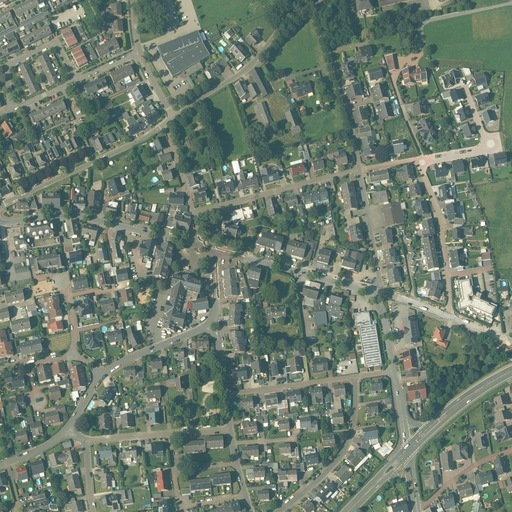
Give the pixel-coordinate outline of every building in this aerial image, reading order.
[(38,7),(34,0),(32,0),(29,2),(33,9),(38,7)] [(370,0),(359,0),(356,1),(357,6),(358,12),(372,10),(370,0)] [(33,9),(29,2),(24,4),(27,12),(33,9)] [(27,12),(24,4),(19,7),(22,14),(27,12)] [(354,5),(347,6),(348,14),(355,13),(354,6),(354,5)] [(22,14),(19,7),(13,9),(17,17),(22,14)] [(7,22),(12,19),(8,12),(3,14),(7,22)] [(46,37),(51,34),(47,26),(42,29),(46,37)] [(46,37),(42,29),(37,32),(40,40),(46,37)] [(64,39),(72,34),(70,29),(61,34),(64,39)] [(210,57),(204,48),(203,45),(197,29),(156,46),(162,61),(172,79),(182,73),(185,71),(188,78),(203,69),(199,63),(210,57)] [(234,34),(230,30),(224,35),(227,40),(234,34)] [(246,42),(250,47),(253,44),(254,46),(259,42),(257,40),(260,37),(255,31),(251,34),(253,36),(246,42)] [(40,40),(37,32),(31,34),(35,42),(40,40)] [(35,42),(31,34),(26,37),(30,45),(35,42)] [(66,44),(75,39),(72,34),(64,39),(66,44)] [(219,35),(209,40),(211,44),(221,38),(219,35)] [(30,45),(26,37),(20,40),(24,48),(30,45)] [(69,49),(78,44),(75,39),(66,44),(69,49)] [(115,52),(120,49),(115,40),(110,43),(115,52)] [(242,58),(244,60),(248,57),(244,51),(238,44),(236,41),(232,45),(234,47),(234,48),(241,57),(240,57),(242,59),(242,58)] [(14,53),(20,50),(16,42),(10,45),(14,53)] [(115,52),(110,43),(105,45),(110,54),(115,52)] [(14,53),(10,45),(5,47),(9,55),(14,53)] [(110,54),(105,45),(100,47),(105,56),(110,54)] [(9,55),(5,47),(0,49),(0,50),(4,58),(9,55)] [(105,56),(100,47),(95,49),(100,59),(105,56)] [(370,47),(360,50),(360,52),(362,59),(363,59),(372,56),(370,47)] [(241,57),(234,48),(230,51),(236,58),(241,63),(244,60),(242,58),(242,59),(240,57),(241,57)] [(73,58),(82,53),(80,49),(71,53),(73,58)] [(76,63),(85,58),(82,53),(73,58),(76,63)] [(226,63),(229,61),(223,53),(220,56),(226,63)] [(41,66),(50,62),(47,55),(38,59),(41,66)] [(394,56),(388,57),(390,71),(397,70),(394,56)] [(78,68),(87,63),(85,58),(76,63),(78,68)] [(53,69),(50,62),(41,66),(44,73),(53,69)] [(207,72),(208,72),(212,79),(221,73),(219,71),(222,69),(218,62),(212,66),(213,68),(207,72)] [(350,63),(342,66),(343,71),(344,75),(344,74),(346,80),(354,77),(350,63)] [(22,75),(31,71),(27,64),(19,68),(22,75)] [(134,75),(133,72),(130,66),(125,68),(129,78),(134,75)] [(129,78),(125,68),(120,71),(124,80),(129,78)] [(56,76),(53,69),(44,73),(48,80),(56,76)] [(264,80),(258,69),(251,72),(256,84),(247,88),(250,94),(249,94),(252,99),(261,95),(262,98),(271,94),(264,80)] [(380,69),(368,72),(369,75),(367,76),(369,83),(376,81),(376,80),(383,78),(380,69)] [(412,70),(403,71),(405,86),(415,84),(415,82),(413,72),(412,70)] [(423,70),(413,72),(415,82),(425,80),(423,70)] [(34,78),(31,71),(22,75),(25,81),(34,78)] [(124,80),(120,71),(115,73),(119,82),(124,80)] [(453,81),(454,81),(461,79),(458,72),(454,71),(450,73),(451,75),(453,81)] [(119,82),(115,73),(110,75),(114,85),(119,82)] [(483,74),(473,78),(476,87),(482,85),(483,88),(488,86),(483,74)] [(451,75),(441,79),(445,88),(448,87),(448,88),(452,86),(455,84),(454,81),(453,81),(451,75)] [(59,83),(56,76),(48,80),(51,87),(59,83)] [(37,85),(34,78),(25,81),(29,88),(37,85)] [(103,90),(108,87),(103,78),(98,81),(103,90)] [(103,90),(98,81),(93,83),(98,92),(103,90)] [(243,82),(234,87),(240,99),(243,97),(245,100),(248,98),(247,96),(249,94),(250,94),(247,88),(243,82)] [(89,85),(93,94),(98,92),(93,83),(89,85)] [(296,84),(290,87),(292,94),(296,92),(295,91),(298,90),(297,88),(296,84)] [(309,84),(297,88),(298,90),(295,91),(296,92),(298,97),(303,94),(303,95),(304,95),(306,95),(307,94),(306,92),(311,90),(309,84)] [(40,91),(37,85),(29,88),(32,95),(40,91)] [(93,94),(89,85),(83,88),(88,97),(93,94)] [(385,86),(373,89),(374,95),(386,92),(385,86)] [(133,92),(136,97),(145,93),(144,91),(143,88),(142,88),(142,87),(136,91),(134,88),(129,91),(131,94),(133,92)] [(352,89),(346,91),(347,96),(359,92),(358,87),(352,89)] [(444,100),(451,97),(450,95),(451,94),(450,91),(441,94),(444,100)] [(450,95),(451,97),(453,104),(463,100),(460,91),(451,94),(450,95)] [(359,92),(347,96),(349,101),(355,99),(361,97),(359,92)] [(386,92),(374,95),(376,101),(388,98),(386,92)] [(145,94),(145,93),(136,97),(139,103),(137,104),(138,107),(141,105),(143,104),(142,101),(148,98),(147,97),(147,96),(146,93),(145,94)] [(475,98),(478,106),(489,102),(486,95),(486,94),(481,96),(475,98)] [(61,113),(67,110),(63,101),(57,104),(61,113)] [(141,105),(144,108),(154,121),(159,117),(154,111),(152,112),(145,103),(143,104),(141,105)] [(270,117),(269,118),(264,103),(258,105),(269,136),(275,134),(270,117)] [(61,113),(57,104),(51,107),(55,115),(61,113)] [(390,105),(378,108),(380,115),(392,111),(390,105)] [(420,106),(414,107),(415,117),(426,115),(424,106),(424,105),(420,106)] [(455,115),(458,114),(457,112),(463,110),(462,106),(453,110),(455,115)] [(55,115),(51,107),(46,109),(50,118),(55,115)] [(149,126),(154,121),(144,108),(141,111),(146,117),(144,119),(149,126)] [(50,118),(46,109),(40,112),(44,120),(50,118)] [(458,114),(461,122),(469,119),(468,116),(469,116),(468,112),(467,113),(466,109),(463,110),(457,112),(458,114)] [(365,111),(353,115),(354,120),(366,117),(365,111)] [(392,111),(380,115),(382,121),(394,117),(392,111)] [(44,120),(40,112),(35,114),(39,123),(44,120)] [(285,115),(291,130),(299,127),(294,112),(291,113),(285,115)] [(486,125),(494,122),(490,112),(488,113),(482,115),(486,125)] [(131,136),(137,134),(130,118),(129,119),(127,113),(122,115),(125,121),(126,120),(130,127),(127,129),(128,131),(131,135),(131,136)] [(39,123),(35,114),(29,117),(33,125),(39,123)] [(143,124),(141,120),(138,121),(139,123),(137,124),(136,122),(133,117),(130,118),(137,134),(143,131),(140,125),(143,124)] [(366,117),(354,120),(356,125),(362,123),(368,121),(366,117)] [(428,121),(421,124),(424,131),(431,128),(428,121)] [(1,126),(5,132),(2,134),(6,140),(16,133),(18,132),(15,128),(13,129),(8,122),(1,126)] [(475,135),(474,132),(475,132),(474,129),(473,129),(472,126),(463,129),(466,139),(475,135)] [(424,131),(421,132),(424,141),(428,139),(429,143),(436,141),(434,137),(435,136),(432,128),(431,128),(424,131)] [(19,144),(27,135),(22,130),(14,140),(19,144)] [(98,150),(99,153),(106,150),(104,146),(106,145),(110,143),(110,144),(114,142),(111,134),(101,138),(102,142),(100,144),(100,145),(101,148),(98,150)] [(61,145),(63,149),(67,147),(70,153),(75,151),(71,141),(65,144),(65,142),(64,143),(63,142),(61,136),(58,138),(61,145)] [(51,148),(57,159),(62,157),(59,151),(63,149),(61,145),(57,137),(54,138),(56,144),(55,144),(56,146),(51,148)] [(100,137),(93,140),(95,144),(94,145),(96,150),(98,150),(101,148),(100,145),(100,144),(102,142),(101,138),(100,138),(100,137)] [(368,140),(363,141),(365,151),(373,149),(372,146),(376,145),(375,142),(376,142),(375,138),(368,140)] [(76,139),(71,141),(75,151),(80,148),(76,139)] [(161,139),(154,142),(159,152),(166,149),(161,139)] [(399,143),(392,145),(393,146),(394,155),(394,156),(400,155),(400,154),(403,153),(402,146),(404,146),(403,141),(399,142),(399,143)] [(3,155),(13,150),(10,145),(9,142),(4,144),(3,142),(0,143),(0,148),(0,149),(3,155)] [(35,152),(31,143),(27,146),(31,154),(35,152)] [(51,162),(57,159),(51,148),(49,149),(49,151),(47,152),(51,162)] [(373,149),(365,151),(364,151),(364,154),(363,154),(365,161),(369,160),(369,157),(376,156),(375,149),(373,149)] [(336,152),(330,153),(332,161),(335,160),(337,167),(347,164),(345,155),(338,157),(336,152)] [(14,153),(9,156),(10,160),(12,159),(14,162),(18,160),(14,153)] [(46,164),(42,155),(41,156),(41,155),(37,156),(38,157),(36,158),(40,167),(41,168),(44,166),(44,165),(46,164)] [(505,155),(493,157),(494,158),(495,165),(506,163),(505,155)] [(482,168),(483,168),(482,162),(481,159),(480,160),(480,159),(477,160),(471,161),(472,170),(482,168)] [(35,169),(31,160),(25,163),(26,164),(25,164),(26,168),(27,167),(29,172),(31,171),(32,172),(35,171),(35,170),(35,169)] [(322,161),(312,163),(314,171),(324,169),(322,161)] [(454,174),(463,172),(461,162),(452,164),(453,169),(454,174)] [(302,165),(291,168),(293,177),(297,176),(297,174),(304,172),(302,165)] [(20,176),(16,166),(13,167),(13,166),(9,168),(9,169),(9,170),(8,170),(10,174),(11,174),(14,179),(16,178),(17,179),(20,178),(20,177),(20,176)] [(411,167),(403,169),(403,170),(398,171),(398,176),(403,175),(404,180),(412,179),(411,174),(413,174),(411,167)] [(438,168),(435,169),(436,178),(446,176),(445,171),(444,167),(441,167),(438,167),(438,168)] [(166,173),(165,169),(161,170),(162,174),(164,182),(173,179),(170,172),(166,173)] [(264,185),(274,182),(271,170),(261,173),(264,185)] [(387,172),(378,173),(380,183),(389,181),(388,172),(387,172)] [(378,173),(369,175),(371,184),(380,183),(378,173)] [(247,174),(244,175),(240,176),(241,181),(240,181),(243,190),(247,189),(248,189),(248,188),(254,187),(255,187),(258,186),(256,177),(247,179),(246,175),(247,175),(247,174)] [(195,176),(188,178),(191,187),(199,185),(198,182),(199,181),(198,179),(197,179),(196,176),(196,175),(195,176)] [(115,181),(108,183),(110,188),(111,190),(122,187),(120,180),(119,180),(115,181)] [(231,181),(224,183),(227,194),(234,192),(231,181)] [(224,183),(217,185),(220,196),(227,194),(224,183)] [(341,187),(344,199),(354,198),(352,185),(341,187)] [(0,198),(1,198),(1,197),(10,193),(6,186),(0,189),(0,198)] [(418,187),(410,188),(411,192),(410,193),(412,199),(421,197),(419,186),(418,187)] [(438,188),(440,195),(451,193),(450,186),(438,188)] [(71,187),(59,187),(59,196),(60,196),(60,202),(70,202),(70,200),(70,191),(71,187)] [(122,187),(111,190),(112,192),(111,192),(112,197),(119,195),(124,193),(122,187)] [(325,190),(318,192),(320,202),(328,200),(327,194),(326,190),(325,190)] [(43,192),(33,197),(33,198),(36,206),(38,205),(43,205),(43,196),(43,193),(43,192)] [(198,194),(194,195),(196,204),(206,202),(205,198),(206,198),(205,193),(205,192),(198,194)] [(318,192),(310,194),(313,204),(320,202),(318,192)] [(386,192),(373,195),(375,205),(383,203),(388,202),(386,192)] [(440,195),(441,202),(453,200),(451,193),(440,195)] [(101,195),(89,194),(88,205),(87,210),(99,212),(101,195)] [(303,195),(302,196),(303,200),(305,206),(313,204),(310,194),(303,195)] [(43,196),(43,205),(43,208),(50,208),(53,208),(60,208),(60,202),(60,196),(59,196),(43,196)] [(176,196),(170,196),(169,205),(183,206),(184,196),(176,196)] [(291,199),(286,200),(288,208),(298,206),(296,197),(291,199)] [(33,198),(27,201),(27,199),(25,200),(25,202),(22,202),(20,202),(19,202),(15,204),(15,210),(19,210),(30,210),(38,210),(36,206),(33,198)] [(354,198),(344,199),(346,212),(350,211),(357,210),(354,198)] [(275,200),(266,203),(270,217),(279,215),(277,206),(276,200),(275,200)] [(118,205),(112,203),(111,204),(109,204),(108,207),(106,214),(115,216),(118,205)] [(383,207),(384,209),(382,210),(381,211),(382,214),(383,215),(385,214),(386,223),(399,220),(396,204),(388,206),(383,207)] [(399,220),(386,223),(387,228),(388,228),(403,224),(399,204),(396,204),(399,220)] [(416,206),(415,206),(417,213),(418,213),(418,216),(428,214),(427,209),(426,209),(426,206),(426,204),(416,206)] [(446,207),(447,214),(460,212),(459,205),(446,207)] [(256,206),(229,213),(230,218),(231,218),(232,220),(231,220),(232,225),(233,225),(234,229),(237,230),(239,223),(254,219),(252,212),(257,211),(256,206)] [(134,214),(128,212),(126,219),(135,221),(137,215),(134,214)] [(447,214),(449,221),(461,219),(460,212),(447,214)] [(150,217),(141,214),(139,220),(149,223),(150,217)] [(163,218),(155,215),(153,224),(161,226),(163,218)] [(183,219),(176,216),(174,223),(172,229),(179,231),(188,233),(191,221),(190,220),(183,219)] [(352,220),(347,221),(348,229),(350,229),(349,228),(356,227),(355,219),(352,220)] [(76,221),(67,223),(70,238),(71,238),(79,236),(76,221)] [(426,223),(422,224),(423,230),(433,229),(432,222),(426,223)] [(52,223),(20,228),(22,238),(15,240),(16,249),(17,253),(27,251),(31,250),(30,249),(60,244),(59,238),(55,239),(52,223)] [(98,230),(84,226),(81,235),(92,238),(91,242),(95,243),(98,230)] [(234,229),(225,226),(224,226),(224,229),(222,228),(222,231),(223,232),(222,234),(222,235),(235,238),(235,239),(236,239),(236,238),(236,237),(238,237),(240,236),(241,234),(240,232),(238,232),(238,230),(239,230),(238,230),(237,230),(234,229)] [(356,227),(349,228),(350,229),(352,243),(362,241),(360,227),(356,227)] [(22,238),(20,228),(7,231),(8,235),(10,250),(16,249),(15,240),(22,238)] [(433,229),(423,230),(424,237),(432,236),(434,235),(433,229)] [(460,230),(452,231),(453,240),(461,240),(460,230)] [(381,233),(380,233),(382,240),(392,238),(391,231),(381,233)] [(121,236),(113,234),(111,243),(112,243),(118,245),(119,245),(121,236)] [(268,236),(263,235),(262,239),(260,246),(265,247),(265,248),(268,236)] [(79,236),(71,238),(73,245),(80,243),(79,236)] [(268,236),(265,248),(270,249),(273,237),(268,236)] [(424,237),(422,238),(424,245),(433,243),(432,236),(424,237)] [(278,239),(273,237),(270,249),(275,250),(278,238),(278,239)] [(283,240),(278,239),(278,238),(275,250),(280,251),(282,244),(283,240)] [(392,238),(382,240),(383,246),(391,245),(393,244),(392,238)] [(311,244),(305,243),(304,246),(306,247),(303,259),(309,261),(312,251),(315,251),(317,243),(311,241),(311,244)] [(295,244),(289,242),(286,255),(303,259),(306,247),(304,246),(299,245),(295,244)] [(118,245),(112,243),(115,261),(121,260),(118,245)] [(148,244),(147,245),(146,247),(146,248),(145,248),(145,249),(145,250),(145,251),(144,254),(144,255),(144,256),(143,257),(143,258),(144,258),(144,259),(145,259),(146,259),(148,259),(148,260),(149,260),(150,260),(151,260),(152,261),(152,260),(153,259),(153,258),(156,248),(156,247),(155,246),(156,246),(155,246),(156,245),(155,245),(155,244),(154,244),(153,244),(152,244),(152,243),(151,244),(150,243),(149,244),(148,244)] [(433,243),(424,245),(425,251),(435,249),(433,243)] [(173,249),(162,246),(161,250),(156,248),(153,258),(159,259),(154,277),(165,280),(167,272),(168,268),(170,268),(173,257),(171,257),(173,249)] [(106,248),(99,249),(101,263),(108,262),(106,248)] [(435,249),(425,251),(426,258),(436,256),(435,249)] [(325,251),(320,250),(317,263),(328,266),(331,255),(325,253),(325,251)] [(363,256),(346,251),(344,259),(343,259),(342,264),(341,268),(358,272),(363,256)] [(384,253),(385,260),(394,258),(393,251),(392,251),(384,253)] [(80,252),(69,254),(71,264),(76,263),(76,262),(82,261),(80,252)] [(463,267),(464,267),(462,252),(454,253),(450,254),(453,269),(457,268),(463,267)] [(57,255),(39,258),(40,261),(35,262),(34,262),(35,267),(36,273),(42,272),(41,269),(58,266),(59,269),(65,268),(63,257),(57,258),(57,255)] [(436,256),(426,258),(427,265),(437,263),(436,256)] [(394,258),(385,260),(386,266),(394,265),(396,265),(394,258)] [(437,263),(427,265),(428,271),(438,269),(437,263)] [(241,266),(238,267),(236,269),(235,268),(231,269),(230,270),(230,272),(235,271),(235,280),(238,280),(244,279),(241,266)] [(261,272),(251,269),(248,279),(249,279),(253,280),(259,282),(261,272)] [(388,272),(387,272),(389,279),(398,277),(396,270),(388,272)] [(230,272),(224,272),(222,272),(224,287),(235,286),(234,284),(238,284),(238,280),(235,280),(235,271),(230,272)] [(108,273),(98,275),(101,288),(103,287),(104,288),(105,288),(106,286),(111,286),(109,278),(108,273)] [(440,273),(431,273),(432,282),(440,281),(440,273)] [(182,278),(174,276),(171,288),(173,289),(170,304),(167,303),(164,314),(167,315),(163,330),(174,333),(176,327),(183,329),(186,317),(185,317),(186,313),(189,302),(192,302),(196,301),(198,295),(199,295),(202,284),(194,282),(194,280),(188,279),(182,277),(182,278)] [(86,277),(79,278),(82,289),(88,288),(87,284),(86,278),(86,277)] [(398,277),(389,279),(390,286),(392,285),(399,284),(399,283),(398,277)] [(79,278),(73,279),(73,280),(74,286),(75,291),(82,289),(79,278)] [(244,279),(238,280),(238,284),(234,284),(235,286),(235,289),(236,289),(241,288),(246,287),(244,279)] [(470,283),(470,281),(458,282),(457,281),(454,282),(455,285),(457,284),(458,290),(456,290),(456,293),(459,293),(460,302),(461,302),(461,304),(458,304),(459,308),(461,308),(468,310),(468,311),(474,314),(473,316),(476,317),(477,315),(482,317),(481,319),(483,320),(485,318),(489,320),(488,322),(491,324),(493,321),(491,320),(496,309),(494,308),(493,310),(491,309),(492,307),(486,305),(485,307),(484,306),(484,304),(479,302),(481,297),(477,295),(475,300),(473,299),(471,303),(469,303),(468,298),(473,297),(472,293),(470,293),(470,292),(472,292),(470,285),(468,285),(468,284),(470,283)] [(321,286),(306,282),(304,287),(305,287),(319,291),(321,286)] [(443,286),(432,283),(428,297),(439,300),(443,286)] [(235,286),(224,287),(225,299),(238,298),(236,289),(235,289),(235,286)] [(246,287),(241,288),(244,300),(250,299),(246,287)] [(319,291),(305,287),(303,295),(304,295),(304,296),(307,297),(307,299),(316,302),(318,295),(319,291)] [(18,294),(9,295),(9,294),(4,295),(7,306),(25,302),(22,291),(18,292),(18,294)] [(130,291),(121,293),(122,299),(123,304),(124,304),(132,302),(130,291)] [(343,297),(332,294),(330,302),(340,305),(341,305),(343,297)] [(84,305),(91,304),(91,302),(93,302),(91,295),(83,297),(84,305)] [(324,296),(318,295),(316,302),(307,299),(307,297),(306,299),(307,299),(305,305),(314,307),(314,314),(315,327),(327,325),(325,306),(324,296)] [(50,299),(47,300),(48,303),(49,307),(47,307),(59,304),(58,298),(50,299)] [(196,301),(192,302),(194,312),(209,309),(207,299),(196,301)] [(113,300),(100,303),(103,314),(107,313),(107,312),(115,310),(113,300)] [(340,305),(330,302),(329,307),(330,316),(338,318),(339,314),(335,313),(336,309),(335,309),(336,308),(339,308),(340,305)] [(59,304),(47,307),(49,314),(61,311),(60,311),(59,311),(58,305),(59,305),(59,304)] [(93,318),(92,315),(94,315),(91,304),(84,305),(78,307),(80,317),(84,317),(84,320),(93,318)] [(36,305),(24,308),(25,313),(37,311),(36,305)] [(285,308),(271,309),(272,318),(281,317),(282,318),(286,317),(285,312),(286,312),(286,310),(285,310),(285,308)] [(414,312),(407,309),(409,320),(415,320),(414,312)] [(8,310),(2,311),(2,312),(0,312),(0,321),(10,319),(8,310)] [(61,311),(49,314),(50,313),(51,320),(52,320),(55,319),(62,318),(61,311)] [(369,312),(362,314),(361,313),(352,315),(354,329),(359,328),(371,326),(369,312)] [(24,322),(16,324),(15,323),(11,324),(13,334),(31,330),(29,320),(24,321),(24,322)] [(409,320),(404,321),(405,324),(404,324),(404,327),(405,327),(405,330),(404,330),(405,336),(406,336),(407,339),(406,339),(406,342),(407,342),(407,345),(413,344),(418,343),(418,342),(415,320),(409,320)] [(54,326),(51,326),(51,327),(52,333),(63,331),(61,324),(54,326)] [(371,326),(359,328),(362,348),(378,345),(376,325),(371,326)] [(134,328),(127,330),(129,338),(129,340),(136,336),(134,328)] [(445,332),(437,330),(435,334),(433,333),(431,337),(434,338),(433,339),(438,340),(441,342),(441,341),(445,332)] [(121,332),(108,334),(110,344),(123,341),(121,332)] [(96,334),(84,337),(86,346),(90,345),(91,350),(99,348),(98,342),(96,335),(96,334)] [(136,336),(129,340),(133,348),(140,344),(136,336)] [(208,340),(195,341),(196,350),(209,348),(208,340)] [(40,341),(33,343),(36,353),(38,353),(42,352),(42,349),(40,342),(40,341)] [(33,344),(30,344),(28,343),(26,344),(28,355),(36,353),(33,343),(33,344)] [(7,344),(0,346),(0,352),(11,350),(10,344),(7,344)] [(26,345),(19,346),(20,347),(21,354),(22,357),(26,356),(26,355),(28,355),(26,344),(25,344),(26,345)] [(378,345),(362,348),(364,368),(381,365),(378,345)] [(11,350),(0,352),(0,354),(1,359),(5,358),(13,356),(11,350)] [(184,350),(175,350),(176,358),(185,357),(184,350)] [(299,355),(294,355),(295,360),(290,360),(291,374),(301,372),(299,358),(299,355)] [(156,360),(151,361),(152,370),(162,369),(161,360),(156,360)] [(326,360),(313,362),(314,366),(312,366),(313,368),(312,368),(313,369),(314,374),(320,373),(320,372),(327,371),(326,362),(326,360)] [(265,362),(258,363),(260,375),(267,374),(265,362)] [(251,364),(253,376),(260,375),(258,363),(251,364)] [(282,375),(283,375),(283,369),(282,363),(276,364),(276,366),(272,366),(273,376),(278,376),(278,375),(280,375),(282,375)] [(62,364),(55,366),(55,369),(57,376),(64,374),(62,364)] [(48,367),(38,369),(40,381),(51,379),(51,377),(48,377),(46,368),(49,368),(48,367)] [(73,369),(70,370),(72,376),(83,374),(82,367),(73,369)] [(239,369),(240,381),(247,380),(245,368),(239,369)] [(134,369),(124,370),(125,378),(135,377),(134,369)] [(232,370),(234,382),(240,381),(239,369),(232,370)] [(83,374),(72,376),(73,379),(72,379),(73,383),(84,380),(83,374)] [(12,379),(12,381),(13,387),(10,387),(11,391),(16,390),(15,389),(25,387),(23,377),(12,379)] [(183,379),(175,380),(175,384),(176,391),(184,390),(183,379)] [(84,380),(73,383),(74,383),(74,386),(74,389),(86,387),(84,380)] [(381,382),(371,383),(372,392),(375,391),(382,390),(381,382)] [(344,387),(334,388),(335,397),(339,397),(345,396),(344,387)] [(59,388),(49,390),(51,401),(61,398),(59,388)] [(159,388),(147,389),(148,399),(159,398),(159,396),(158,396),(158,394),(160,393),(159,388)] [(110,391),(106,389),(99,400),(107,405),(114,394),(110,392),(110,391)] [(317,391),(311,392),(312,401),(318,400),(322,399),(321,390),(317,391)] [(299,393),(289,395),(290,403),(291,403),(294,402),(294,403),(301,402),(299,393)] [(502,398),(494,401),(496,409),(503,407),(509,405),(505,395),(502,396),(502,398)] [(276,396),(265,398),(266,407),(278,406),(276,396)] [(339,397),(335,397),(333,397),(335,410),(338,410),(341,410),(339,397)] [(16,400),(9,401),(11,411),(14,410),(16,416),(23,414),(22,409),(26,408),(24,398),(23,398),(16,400)] [(252,400),(242,401),(243,410),(253,408),(252,400)] [(64,405),(55,407),(56,412),(58,412),(58,415),(66,413),(64,405)] [(377,405),(367,406),(367,411),(368,411),(368,415),(369,415),(371,415),(378,413),(377,405)] [(53,413),(44,415),(46,421),(47,425),(48,425),(53,424),(52,423),(59,422),(58,420),(59,419),(58,415),(58,412),(56,412),(53,413)] [(497,415),(495,416),(497,424),(503,422),(510,420),(507,412),(505,412),(497,415)] [(127,416),(127,415),(122,416),(123,428),(133,428),(132,415),(127,416)] [(150,416),(151,426),(160,425),(159,415),(154,415),(150,416)] [(338,416),(332,416),(333,425),(337,424),(337,425),(343,424),(342,415),(338,416)] [(109,417),(99,418),(100,430),(110,429),(109,417)] [(250,419),(243,420),(245,429),(252,428),(250,419)] [(310,419),(300,420),(300,429),(311,428),(311,432),(317,431),(316,423),(310,424),(310,419)] [(288,422),(278,423),(279,432),(289,431),(289,424),(288,422)] [(40,424),(35,426),(34,425),(33,425),(31,425),(33,436),(42,434),(40,424)] [(252,428),(245,429),(246,438),(261,437),(260,430),(252,431),(252,428)] [(376,428),(362,430),(364,441),(378,439),(376,428)] [(505,429),(501,431),(501,433),(496,435),(496,436),(496,437),(495,437),(495,438),(496,439),(497,439),(498,441),(503,439),(504,441),(511,438),(511,434),(510,428),(505,429)] [(26,432),(16,434),(18,444),(28,441),(26,432)] [(328,438),(322,439),(323,446),(329,446),(330,447),(335,447),(334,437),(328,438)] [(204,442),(205,450),(224,448),(223,438),(204,439),(204,442)] [(484,438),(477,439),(478,444),(476,444),(478,449),(486,448),(484,438)] [(205,450),(204,442),(183,444),(184,455),(186,455),(205,453),(205,450)] [(162,444),(151,445),(152,455),(157,454),(156,453),(163,452),(162,444)] [(370,444),(363,445),(360,448),(363,450),(366,453),(370,447),(370,444)] [(290,446),(280,447),(280,455),(292,454),(292,450),(290,450),(290,446)] [(464,446),(453,447),(454,461),(457,461),(458,462),(462,462),(463,461),(462,460),(466,460),(466,459),(467,459),(466,454),(467,454),(466,450),(466,447),(465,447),(464,446)] [(111,448),(99,449),(100,459),(110,458),(110,465),(115,464),(115,458),(116,458),(115,451),(111,452),(111,448)] [(258,448),(247,449),(248,457),(254,457),(254,458),(259,458),(258,448)] [(135,449),(125,450),(126,455),(126,460),(127,459),(136,459),(135,449)] [(361,453),(357,449),(354,452),(355,453),(353,455),(360,462),(365,457),(361,453)] [(366,453),(363,450),(361,453),(365,457),(366,458),(369,455),(366,453)] [(74,452),(66,454),(66,455),(59,456),(61,463),(68,462),(69,466),(77,464),(74,452)] [(59,454),(50,457),(53,467),(61,465),(61,463),(59,456),(59,454)] [(316,455),(305,457),(307,466),(318,464),(316,455)] [(360,462),(353,455),(350,457),(347,460),(351,463),(355,467),(360,462)] [(452,457),(443,458),(444,471),(453,471),(452,457)] [(504,459),(494,461),(497,471),(506,469),(504,459)] [(36,463),(39,474),(44,472),(41,461),(36,463)] [(39,474),(36,463),(30,464),(33,475),(39,474)] [(345,466),(335,476),(341,482),(347,476),(349,478),(353,474),(345,466)] [(25,468),(16,470),(19,481),(26,479),(25,474),(26,473),(25,468)] [(264,469),(253,470),(254,479),(265,478),(264,469)] [(111,475),(107,475),(106,470),(100,470),(100,471),(95,472),(96,475),(101,475),(102,489),(107,489),(107,488),(112,488),(111,482),(112,482),(111,475)] [(296,472),(287,473),(288,483),(292,482),(292,481),(296,481),(296,482),(297,482),(296,472)] [(435,472),(424,474),(425,479),(429,478),(430,486),(438,485),(437,475),(440,475),(440,474),(437,474),(437,472),(435,472)] [(490,472),(479,475),(479,476),(481,485),(482,485),(493,482),(491,478),(492,476),(491,474),(490,473),(490,472)] [(287,473),(278,474),(279,483),(284,483),(283,482),(287,482),(287,483),(288,483),(287,473)] [(161,474),(157,474),(157,475),(157,483),(158,483),(168,483),(167,474),(161,474)] [(210,480),(211,487),(231,485),(230,475),(209,477),(210,480)] [(73,477),(67,478),(69,486),(70,492),(81,489),(80,484),(80,485),(78,477),(77,476),(73,477)] [(210,480),(190,483),(191,493),(211,490),(211,487),(210,480)] [(342,484),(337,480),(333,484),(338,489),(342,484)] [(330,496),(336,490),(329,482),(322,489),(330,496)] [(168,483),(158,483),(159,492),(169,491),(168,483)] [(469,484),(457,488),(460,499),(472,496),(472,497),(473,496),(471,488),(470,484),(469,484)] [(477,486),(471,488),(473,496),(479,495),(477,486)] [(324,502),(330,496),(322,489),(316,495),(324,502)] [(264,490),(265,492),(258,493),(258,501),(269,501),(268,492),(267,492),(267,490),(264,490)] [(127,491),(121,492),(123,501),(126,501),(126,502),(128,501),(131,500),(130,494),(128,495),(127,491)] [(43,493),(33,495),(34,502),(45,499),(43,493)] [(451,494),(442,497),(445,506),(444,506),(445,509),(449,508),(454,506),(455,506),(452,499),(451,494)] [(115,497),(109,498),(109,497),(101,499),(104,509),(111,507),(118,506),(117,501),(116,501),(115,497)] [(45,499),(34,502),(36,508),(47,505),(45,499)] [(80,502),(71,505),(72,510),(73,510),(73,511),(81,511),(83,511),(80,502)] [(172,511),(172,502),(162,503),(163,511),(172,511)] [(310,502),(302,508),(304,511),(311,511),(315,509),(312,506),(311,504),(310,502)] [(404,502),(398,504),(400,511),(407,511),(406,506),(405,502),(404,502)] [(478,511),(480,504),(474,502),(471,511),(478,511)] [(239,503),(232,504),(232,505),(233,511),(240,511),(239,506),(239,503)]
